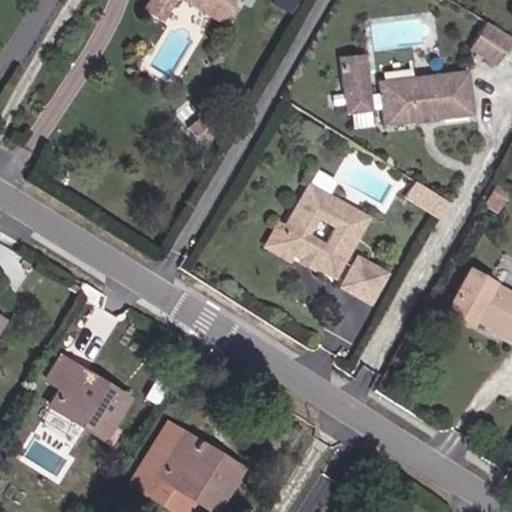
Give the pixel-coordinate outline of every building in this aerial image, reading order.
[(457,32),(487,51),(504,24),(473,5),(457,32)] [(429,95),(465,94),(464,52),(403,54),(377,55),(377,97),(410,96),(412,101),(429,101),(429,95)] [(474,178),(490,187),(500,170),(484,160),(474,178)] [(309,193),(317,198),(329,178),(302,162),(272,213),(274,221),(296,233),(300,227),(306,217),(297,211),(309,193)] [(417,177),(406,196),(440,216),(451,198),(417,177)] [(310,243),(325,252),(360,197),(329,178),(317,198),(329,205),(318,223),(306,217),(300,227),(310,233),(310,243)] [(352,282),(370,255),(343,237),(326,265),(352,282)] [(511,280),(454,248),(434,284),(460,300),(464,295),(506,317),(511,308),(511,280)] [(42,385),(92,416),(120,372),(52,329),(37,352),(54,364),(42,385)] [(150,408),(169,419),(178,407),(158,395),(150,408)] [(147,453),(203,487),(231,441),(178,407),(169,419),(150,408),(120,457),(137,467),(147,453)] [(385,511),(362,497),(352,511),(409,511),(406,510),(404,511),(385,511)]
